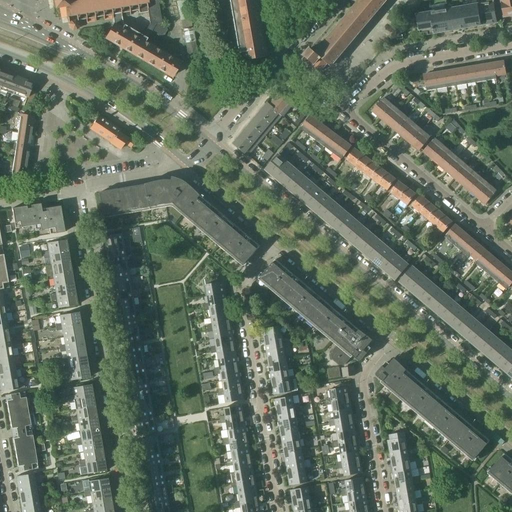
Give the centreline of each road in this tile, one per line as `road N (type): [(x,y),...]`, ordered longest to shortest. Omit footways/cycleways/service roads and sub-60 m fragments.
road 1 (residential): [(511,399),(209,142)]
road 2 (residential): [(73,187),(129,511)]
road 3 (residential): [(278,511),(240,295),(278,240)]
road 4 (residential): [(209,142),(136,86),(19,24)]
road 5 (residential): [(0,51),(101,99),(189,166)]
road 6 (residential): [(342,109),(396,64),(511,46)]
road 7 (residential): [(392,337),(362,384),(384,511)]
road 8 (residential): [(342,109),(482,228)]
road 9 (residential): [(392,337),(511,438)]
road 10 (residential): [(278,240),(392,337)]
